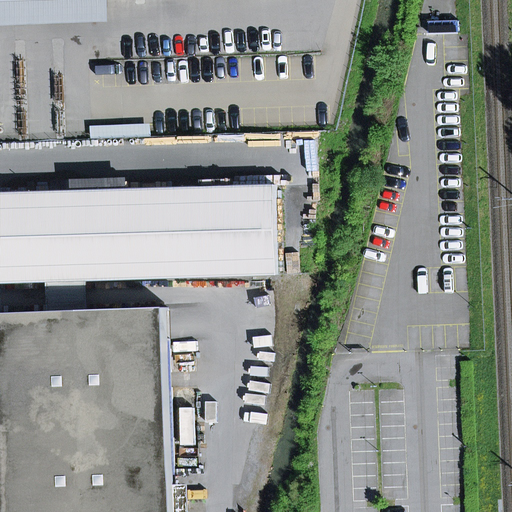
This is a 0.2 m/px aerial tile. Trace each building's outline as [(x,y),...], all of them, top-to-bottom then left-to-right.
[(2,26),(111,22),(110,0),(62,0),(1,2),(2,26)] [(92,139),(152,137),(152,126),(92,128),(92,139)] [(89,281),(281,275),(278,185),(0,193),(0,283),(49,282),(89,281)] [(51,313),(90,312),(89,281),(49,282),(51,313)] [(176,511),(176,485),(170,309),(90,312),(51,313),(0,315),(0,328),(6,511),(176,511)] [(176,511),(190,511),(190,485),(176,485),(176,511)]
